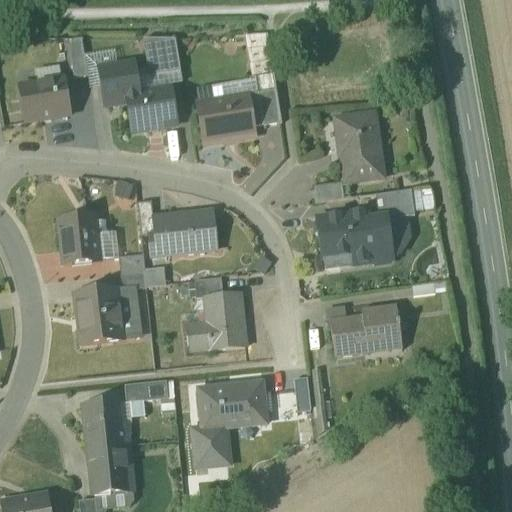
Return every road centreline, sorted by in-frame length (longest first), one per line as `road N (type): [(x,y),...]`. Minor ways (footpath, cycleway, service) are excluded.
road 1 (tertiary): [(446,0),(511,432)]
road 2 (residential): [(296,366),(284,258),(253,211),(211,192),(107,169),(57,166),(0,177)]
road 3 (residential): [(0,437),(23,398),(34,344),(32,287),(0,224)]
